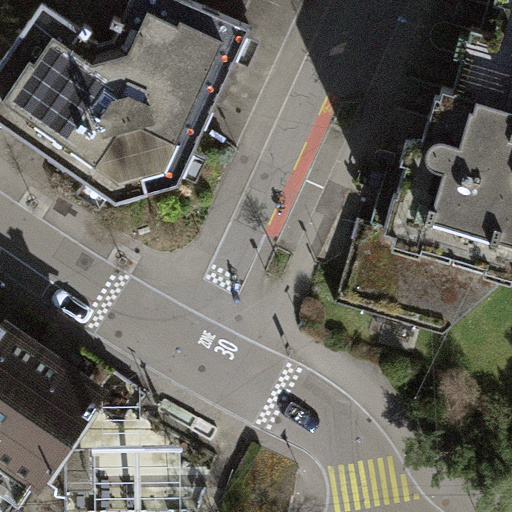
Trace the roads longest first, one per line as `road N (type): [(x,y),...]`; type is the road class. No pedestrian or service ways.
road 1 (residential): [(368,0),(316,82),(196,350)]
road 2 (residential): [(381,511),(342,436),(196,350)]
road 3 (residential): [(196,350),(0,220)]
